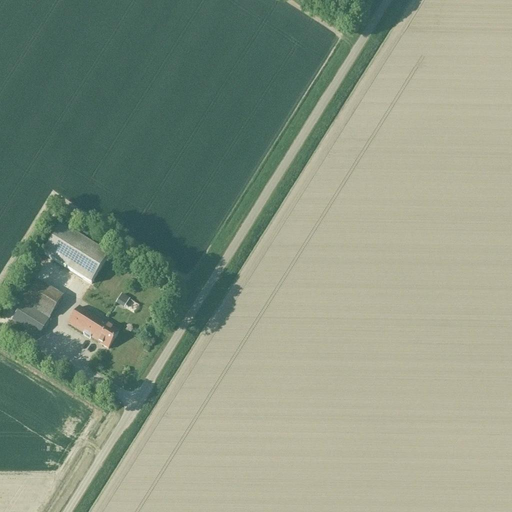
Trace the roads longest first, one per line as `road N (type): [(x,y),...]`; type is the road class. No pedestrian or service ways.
road 1 (unclassified): [(66,511),(387,0)]
road 2 (unknown): [(0,335),(133,405)]
